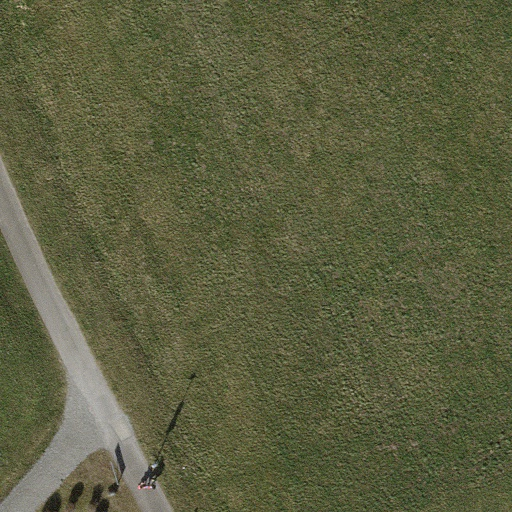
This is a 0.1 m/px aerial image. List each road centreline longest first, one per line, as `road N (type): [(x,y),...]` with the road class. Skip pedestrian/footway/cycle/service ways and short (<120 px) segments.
road 1 (residential): [(157,511),(98,402),(0,182)]
road 2 (track): [(98,402),(9,511)]
